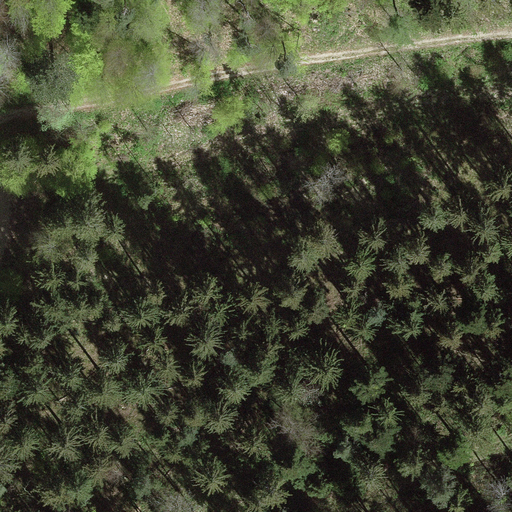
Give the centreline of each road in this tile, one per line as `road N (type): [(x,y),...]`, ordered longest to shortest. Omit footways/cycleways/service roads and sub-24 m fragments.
road 1 (track): [(511,33),(287,62),(149,101)]
road 2 (track): [(149,101),(116,135),(0,189)]
road 3 (track): [(511,444),(450,458),(355,511)]
road 4 (track): [(149,101),(0,116)]
